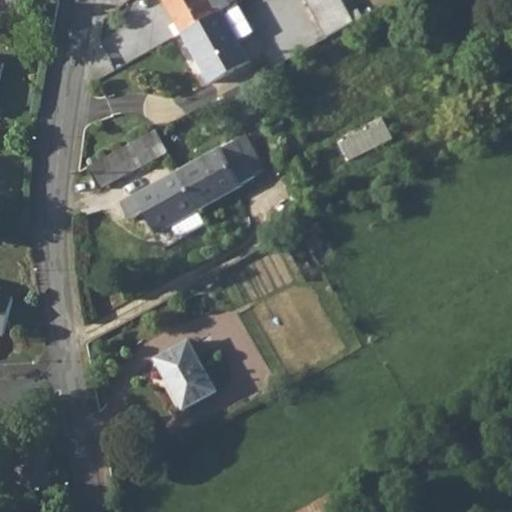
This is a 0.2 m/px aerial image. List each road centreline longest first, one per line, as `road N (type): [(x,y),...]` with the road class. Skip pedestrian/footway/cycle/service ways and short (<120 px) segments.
road 1 (residential): [(74,392),(52,227),(56,152),(85,0)]
road 2 (unknown): [(67,341),(222,259),(276,221)]
road 3 (residential): [(94,511),(74,392)]
